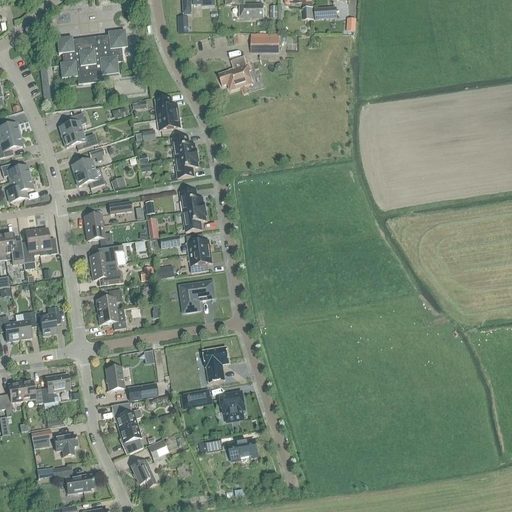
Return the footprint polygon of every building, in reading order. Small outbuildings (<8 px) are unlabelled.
[(202,7),(215,7),(214,0),(182,0),(184,16),(191,16),(191,7),(202,6),(202,7)] [(263,20),(263,5),(245,6),(244,0),(224,0),(224,7),(238,7),(238,20),(263,20)] [(311,0),(284,0),(285,5),(302,4),(305,10),(306,22),(313,21),(311,0)] [(336,21),(336,9),(313,10),(314,22),(336,21)] [(188,34),(187,18),(177,18),(177,35),(188,34)] [(350,19),(350,32),(360,32),(360,19),(350,19)] [(109,83),(108,76),(118,75),(117,64),(122,63),(121,50),(126,49),(124,32),(107,34),(108,37),(72,41),(72,38),(56,40),(58,56),(61,56),(62,65),(59,65),(60,80),(76,79),(77,87),(109,83)] [(278,39),(250,39),(251,53),(279,53),(278,39)] [(234,72),(218,77),(221,87),(227,85),(229,92),(252,85),(244,59),(231,63),(234,72)] [(50,103),(46,69),(39,69),(43,104),(50,103)] [(171,99),(154,102),(157,121),(179,118),(177,107),(172,107),(171,99)] [(125,109),(111,112),(113,120),(126,117),(125,109)] [(62,139),(81,133),(79,127),(85,125),(81,115),(67,120),(69,125),(59,129),(62,139)] [(180,130),(179,118),(157,121),(158,133),(180,130)] [(0,140),(0,141),(19,137),(16,125),(5,128),(4,122),(0,122),(0,140)] [(154,132),(141,134),(142,143),(155,141),(154,132)] [(83,139),(81,133),(62,139),(65,150),(75,147),(77,152),(97,146),(93,136),(83,139)] [(19,137),(0,141),(2,148),(0,148),(0,160),(13,157),(11,151),(22,148),(19,137)] [(174,161),(197,157),(196,150),(195,150),(194,146),(189,146),(188,138),(171,140),(174,161)] [(102,149),(88,154),(90,161),(104,156),(102,149)] [(198,164),(197,157),(174,161),(177,181),(193,179),(192,170),(198,169),(197,164),(198,164)] [(74,177),(94,171),(90,161),(71,167),(74,177)] [(27,168),(16,170),(15,165),(0,168),(3,179),(8,177),(10,184),(30,179),(27,168)] [(140,174),(152,172),(151,165),(139,167),(140,174)] [(96,177),(94,171),(74,177),(78,188),(88,185),(90,190),(104,186),(101,176),(96,177)] [(10,184),(12,191),(6,193),(9,204),(27,200),(26,193),(33,191),(30,179),(10,184)] [(110,183),(113,192),(125,188),(122,179),(110,183)] [(179,194),(182,214),(205,211),(204,204),(203,204),(202,199),(196,200),(195,191),(179,194)] [(130,203),(107,206),(109,216),(131,213),(130,203)] [(206,218),(205,211),(182,214),(185,235),(201,232),(200,223),(206,223),(205,218),(206,218)] [(85,231),(103,228),(101,216),(83,219),(85,231)] [(146,221),(149,241),(158,240),(155,220),(146,221)] [(87,243),(99,241),(100,248),(112,247),(111,235),(104,236),(103,228),(85,231),(87,243)] [(39,258),(46,257),(56,255),(54,240),(48,241),(47,231),(36,232),(39,257),(39,258)] [(24,272),(35,270),(33,258),(39,257),(36,232),(25,234),(26,244),(20,245),(23,264),(24,272)] [(11,265),(23,264),(20,245),(20,242),(14,243),(13,235),(2,237),(4,257),(5,262),(11,262),(11,265)] [(181,248),(179,237),(159,240),(160,251),(181,248)] [(189,257),(210,254),(208,242),(187,245),(189,257)] [(91,271),(117,267),(115,255),(121,255),(122,253),(122,247),(94,251),(95,258),(89,259),(91,271)] [(212,265),(210,254),(189,257),(192,275),(205,273),(205,268),(206,266),(212,265)] [(92,282),(99,281),(100,288),(122,284),(121,274),(118,274),(117,267),(91,271),(92,282)] [(169,279),(168,268),(154,271),(156,281),(169,279)] [(51,279),(50,271),(42,272),(44,280),(51,279)] [(0,281),(0,289),(9,289),(7,281),(0,281)] [(198,312),(197,301),(213,299),(212,285),(180,289),(184,314),(198,312)] [(0,291),(0,298),(0,299),(10,297),(9,290),(0,291)] [(95,302),(97,314),(116,312),(115,305),(122,304),(120,291),(108,293),(109,300),(95,302)] [(39,318),(42,338),(56,335),(54,325),(60,324),(57,309),(47,311),(48,317),(39,318)] [(114,332),(125,330),(123,311),(116,312),(97,314),(99,327),(113,325),(114,332)] [(23,323),(16,324),(19,342),(31,340),(29,327),(35,326),(33,314),(22,316),(23,323)] [(6,344),(19,342),(16,324),(8,325),(6,318),(0,319),(0,331),(4,331),(6,344)] [(221,367),(228,365),(226,350),(202,353),(205,369),(206,369),(209,385),(224,382),(221,367)] [(105,371),(109,393),(123,390),(120,369),(105,371)] [(40,391),(42,405),(54,404),(52,393),(69,391),(67,376),(45,380),(47,390),(40,391)] [(32,382),(19,384),(23,403),(33,401),(36,406),(42,405),(40,391),(33,392),(32,382)] [(4,397),(2,397),(5,411),(6,420),(10,419),(11,410),(12,405),(23,403),(19,384),(7,386),(9,396),(4,397)] [(155,385),(126,390),(129,403),(157,399),(155,385)] [(210,404),(208,392),(182,396),(184,408),(210,404)] [(244,412),(241,394),(219,398),(221,407),(224,407),(227,424),(243,421),(241,412),(244,412)] [(118,432),(137,427),(135,420),(140,418),(138,412),(131,415),(130,411),(129,405),(114,407),(115,414),(116,414),(117,419),(114,420),(118,432)] [(141,440),(137,427),(118,432),(122,445),(125,444),(126,449),(126,450),(129,456),(142,450),(140,443),(139,440),(141,440)] [(51,441),(49,431),(30,434),(31,444),(51,441)] [(53,439),(55,453),(61,452),(62,459),(74,457),(73,450),(73,449),(77,448),(75,437),(71,438),(71,436),(53,439)] [(161,442),(147,448),(153,462),(168,455),(161,442)] [(256,458),(253,442),(221,448),(222,449),(229,447),(231,463),(256,458)] [(139,486),(145,484),(147,489),(155,486),(145,462),(130,468),(139,486)] [(72,477),(70,468),(51,470),(51,472),(40,473),(41,480),(53,478),(53,480),(72,477)] [(65,480),(67,496),(90,492),(90,491),(93,490),(91,477),(87,478),(87,476),(65,480)]
